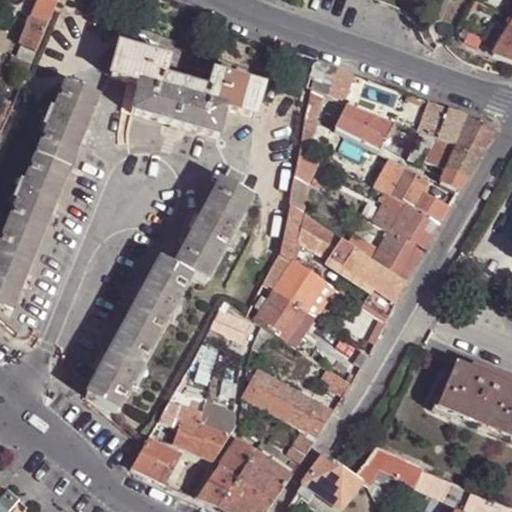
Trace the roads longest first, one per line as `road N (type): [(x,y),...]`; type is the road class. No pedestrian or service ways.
road 1 (residential): [(316,457),(511,136)]
road 2 (unclassified): [(228,0),(319,41),(511,100)]
road 3 (unknown): [(137,180),(84,248),(19,414)]
road 4 (unclassified): [(0,399),(148,511)]
